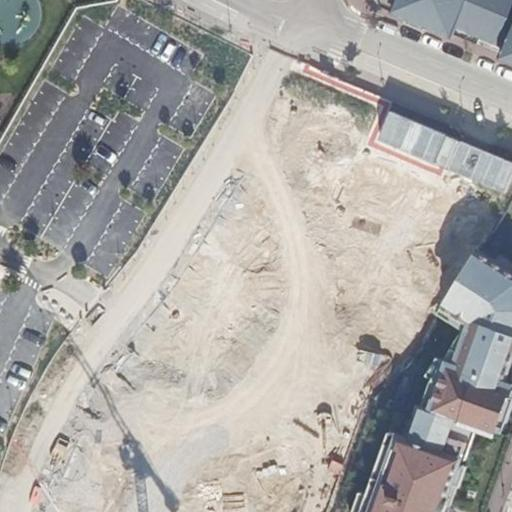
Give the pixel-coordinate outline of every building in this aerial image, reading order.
[(363,0),(364,1),(423,27),(436,0),(363,0)] [(436,0),(423,27),(433,32),(437,24),(477,41),(494,0),(436,0)] [(511,0),(494,0),(477,41),(473,49),(511,65),(511,0)] [(325,280),(336,286),(343,274),(359,283),(403,204),(376,189),(325,280)] [(511,382),(508,382),(511,369),(511,269),(469,241),(434,301),(459,316),(429,371),(411,431),(390,425),(362,511),(444,511),(463,460),(468,460),(480,426),(498,432),(511,390),(511,382)] [(339,321),(312,303),(287,339),(315,357),(339,321)] [(0,433),(81,475),(134,372),(28,318),(0,372),(0,433)] [(187,392),(186,421),(205,422),(206,393),(187,392)] [(223,511),(185,494),(176,511),(223,511)]
